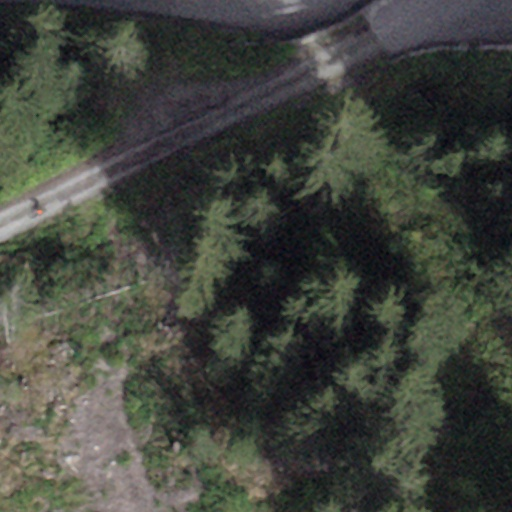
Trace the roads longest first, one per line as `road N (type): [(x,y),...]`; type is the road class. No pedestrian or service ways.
road 1 (track): [(0,227),(444,0)]
road 2 (unclassified): [(171,0),(262,8),(320,0)]
